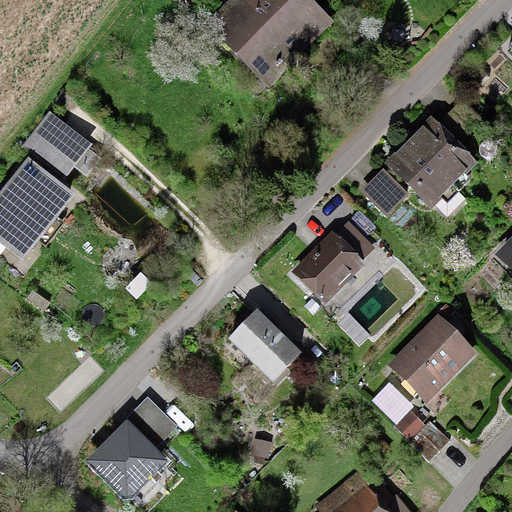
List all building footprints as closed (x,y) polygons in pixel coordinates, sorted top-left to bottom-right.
[(256,65),(267,54),(274,61),(271,64),(277,70),(322,25),(297,0),(240,0),(233,8),(246,21),(229,38),(256,65)] [(460,141),(481,121),(461,101),(441,122),(460,141)] [(97,152),(56,120),(30,153),(72,185),(97,152)] [(421,135),(411,145),(403,153),(389,166),(430,206),(433,204),(444,215),(450,215),(465,200),(451,185),(472,164),(432,124),(421,135)] [(69,199),(29,168),(0,204),(0,240),(22,258),(69,199)] [(387,175),(367,196),(387,215),(407,195),(387,175)] [(324,300),(360,265),(357,262),(370,249),(348,226),(334,240),(333,238),(297,274),(324,300)] [(511,267),(511,247),(502,258),(511,267)] [(273,383),(299,357),(256,315),(230,341),(273,383)] [(438,321),(393,367),(406,381),(402,385),(414,397),(419,393),(425,399),(471,354),(438,321)] [(147,400),(128,419),(154,444),(173,425),(147,400)] [(430,421),(408,442),(429,463),(450,441),(430,421)] [(127,430),(94,464),(127,497),(160,464),(127,430)] [(391,502),(367,472),(319,510),(320,511),(384,511),(382,509),(391,502)]
